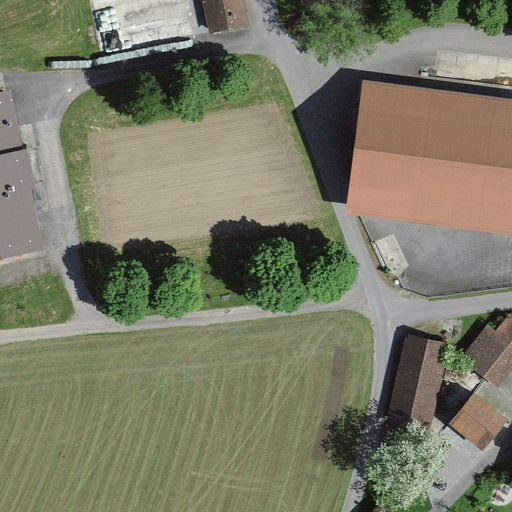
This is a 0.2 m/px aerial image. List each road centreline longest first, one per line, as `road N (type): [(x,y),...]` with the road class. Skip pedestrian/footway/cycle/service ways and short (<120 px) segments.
road 1 (track): [(87,327),(45,94),(281,41)]
road 2 (track): [(0,334),(372,291)]
road 3 (unclassified): [(270,0),(290,75),(382,312)]
road 4 (track): [(290,75),(397,51),(511,53)]
road 5 (unclassified): [(382,312),(381,384),(351,511)]
road 6 (residential): [(511,299),(382,312)]
